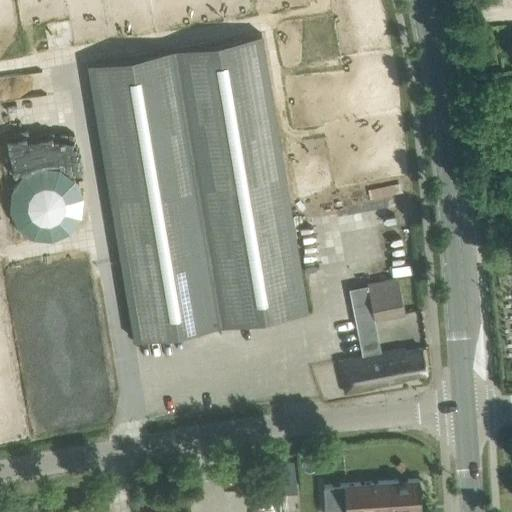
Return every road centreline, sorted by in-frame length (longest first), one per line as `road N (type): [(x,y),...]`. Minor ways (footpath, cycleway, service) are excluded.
road 1 (unclassified): [(465,404),(0,478)]
road 2 (secondary): [(465,404),(414,0)]
